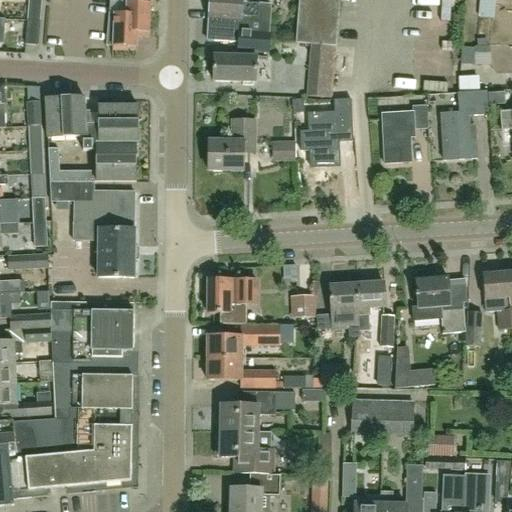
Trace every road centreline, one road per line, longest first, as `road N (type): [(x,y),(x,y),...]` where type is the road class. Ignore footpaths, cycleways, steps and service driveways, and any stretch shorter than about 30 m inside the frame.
road 1 (tertiary): [(511,225),(175,244)]
road 2 (tertiary): [(175,244),(171,511)]
road 3 (residential): [(176,81),(0,71)]
road 4 (residential): [(175,244),(176,81)]
